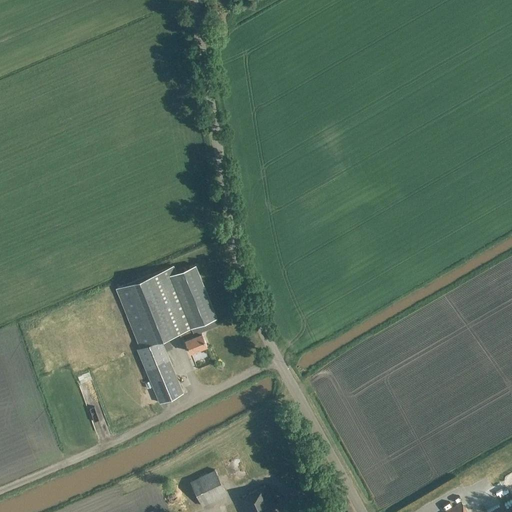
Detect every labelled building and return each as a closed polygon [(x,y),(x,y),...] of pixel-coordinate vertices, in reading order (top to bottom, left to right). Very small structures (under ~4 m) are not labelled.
[(118,288),(126,307),(142,346),(136,349),(159,403),(183,393),(159,340),(179,332),(181,338),(185,339),(190,352),(206,345),(200,331),(218,324),(195,265),(175,273),(173,266),(118,288)] [(207,373),(215,369),(213,364),(205,369),(207,373)] [(214,469),(190,480),(202,505),(226,495),(214,469)] [(502,474),(510,492),(511,490),(511,470),(511,469),(502,474)] [(488,485),(488,484),(482,486),(486,498),(507,490),(502,479),(488,485)] [(239,498),(245,511),(273,511),(272,508),(275,507),(265,486),(239,498)]
